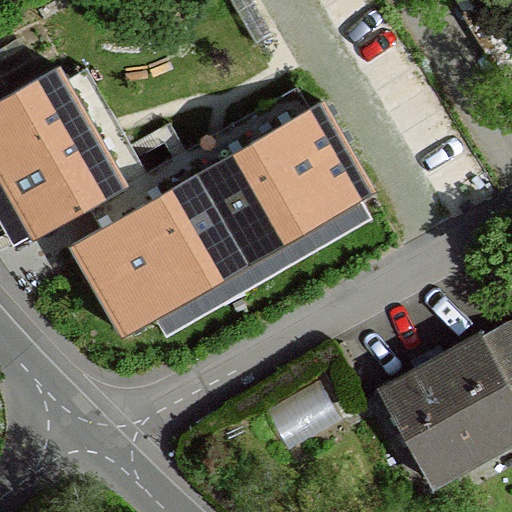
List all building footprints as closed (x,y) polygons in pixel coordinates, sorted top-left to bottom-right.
[(511,0),(467,0),(465,2),(510,77),(511,75),(511,0)] [(91,67),(66,82),(125,187),(89,207),(98,223),(103,232),(313,111),(302,89),(219,135),(182,157),(149,175),(137,153),(121,123),(91,67)] [(89,207),(125,187),(66,82),(60,71),(0,104),(0,179),(33,238),(89,207)] [(122,335),(376,192),(324,104),(313,111),(103,232),(73,249),(122,335)] [(511,332),(490,345),(486,338),(388,392),(440,488),(511,448),(511,332)]
